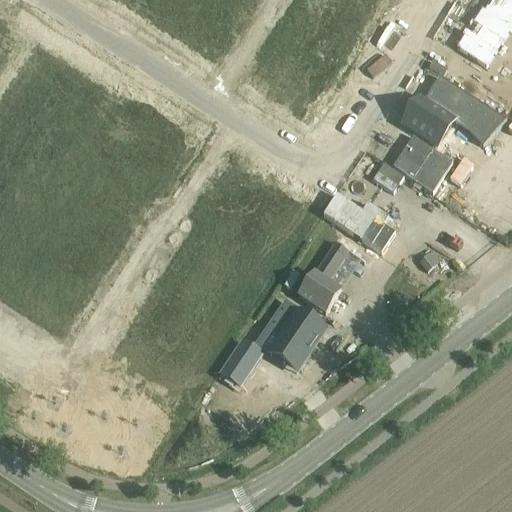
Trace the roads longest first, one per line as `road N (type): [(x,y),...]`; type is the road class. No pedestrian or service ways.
road 1 (residential): [(0,337),(67,379),(232,125)]
road 2 (tertiary): [(265,487),(511,297)]
road 3 (residential): [(30,0),(232,125)]
road 4 (residential): [(425,0),(311,174)]
